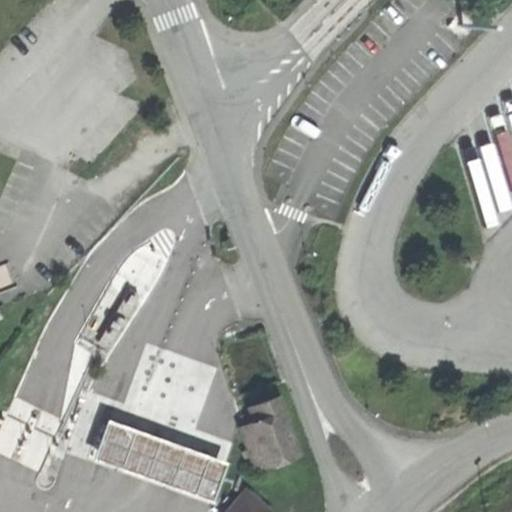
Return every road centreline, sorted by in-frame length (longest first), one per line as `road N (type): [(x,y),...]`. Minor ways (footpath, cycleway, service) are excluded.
road 1 (unclassified): [(165,0),(314,409)]
road 2 (unclassified): [(511,431),(399,497)]
road 3 (unclassified): [(399,497),(343,429),(314,409)]
